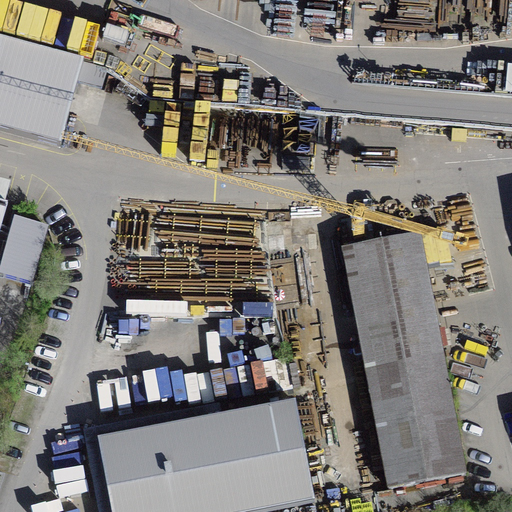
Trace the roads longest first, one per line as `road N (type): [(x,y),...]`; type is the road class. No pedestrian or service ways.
road 1 (unknown): [(100,186),(64,407),(22,511)]
road 2 (unknown): [(471,198),(511,338)]
